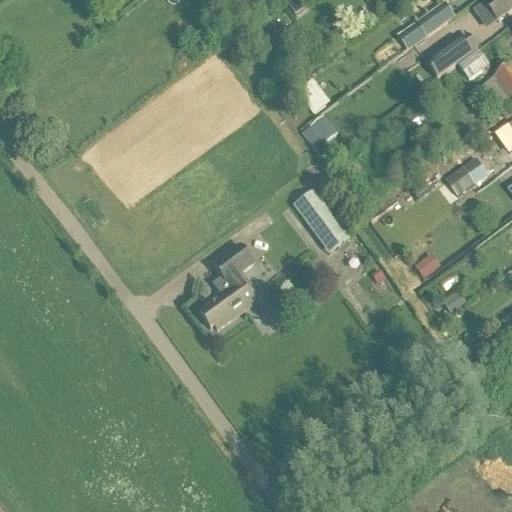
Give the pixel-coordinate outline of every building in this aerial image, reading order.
[(511,0),(498,0),(486,9),(499,27),(511,16),(511,0)] [(409,55),(455,22),(444,8),(399,41),(409,55)] [(428,71),(437,84),(479,53),(470,40),(428,71)] [(479,56),(459,71),(470,86),(490,71),(479,56)] [(511,69),(483,91),(507,122),(511,118),(511,69)] [(310,96),(300,104),(310,118),(320,110),(310,96)] [(411,138),(427,126),(420,116),(404,128),(411,138)] [(336,139),(322,122),(309,132),(323,149),(336,139)] [(479,195),(464,173),(446,186),(461,207),(479,195)] [(348,244),(313,196),(293,212),(328,259),(348,244)] [(199,320),(209,334),(213,332),(216,336),(259,305),(240,279),(253,270),(239,250),(212,270),(222,284),(218,287),(217,294),(219,298),(215,301),(218,306),(199,320)] [(420,283),(438,271),(429,258),(411,270),(420,283)] [(452,277),(439,288),(445,295),(458,285),(452,277)] [(450,320),(465,309),(456,296),(441,307),(450,320)] [(470,333),(464,341),(474,349),(480,342),(470,333)]
